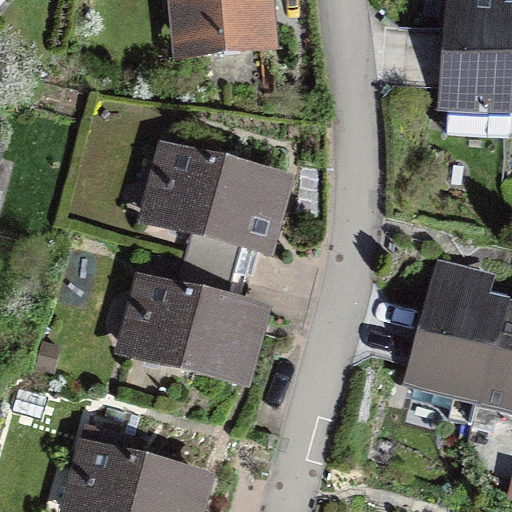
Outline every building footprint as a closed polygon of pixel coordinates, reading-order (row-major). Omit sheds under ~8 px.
[(174,0),(179,39),(192,51),(259,44),(270,31),(266,0),(174,0)] [(511,105),(511,2),(475,0),(456,0),(447,132),(510,137),(511,105)] [(284,183),(174,153),(154,224),(193,234),(185,262),(245,278),(252,251),(264,255),(284,183)] [(177,291),(151,284),(131,357),(239,386),(259,313),(237,307),(245,278),(185,262),(177,291)] [(507,295),(444,278),(414,386),(476,404),(507,295)] [(511,296),(507,295),(476,404),(511,413),(511,296)] [(194,511),(203,481),(94,451),(77,511),(194,511)]
